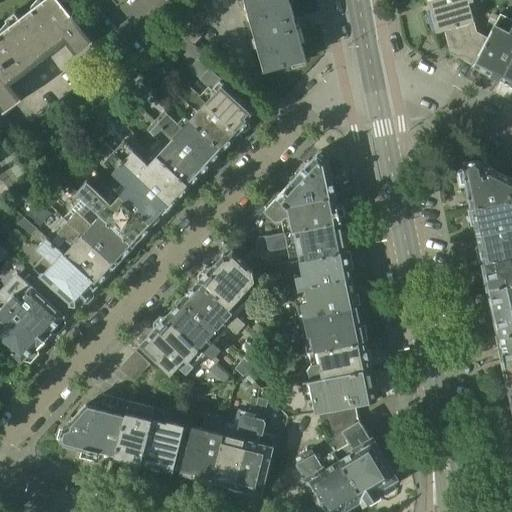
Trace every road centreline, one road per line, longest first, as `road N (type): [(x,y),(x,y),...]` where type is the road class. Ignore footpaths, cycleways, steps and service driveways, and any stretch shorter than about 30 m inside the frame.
road 1 (residential): [(0,442),(297,123),(322,100),(374,90)]
road 2 (secondary): [(446,444),(374,90)]
road 3 (residential): [(511,134),(431,90),(374,90)]
